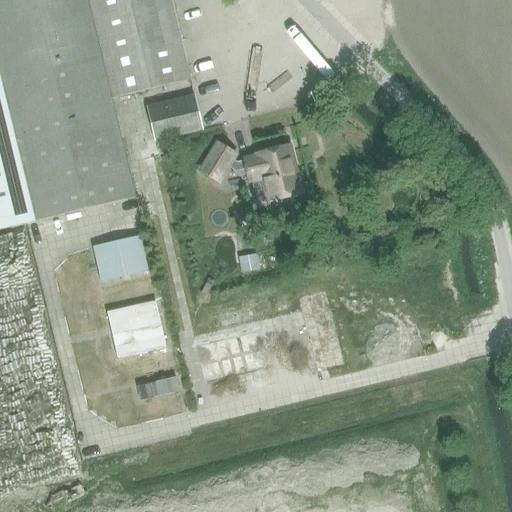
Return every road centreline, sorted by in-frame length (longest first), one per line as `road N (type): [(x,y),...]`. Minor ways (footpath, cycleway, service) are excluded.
road 1 (track): [(0,467),(511,338)]
road 2 (unclassified): [(511,315),(492,189),(308,0)]
road 3 (track): [(43,247),(89,445)]
